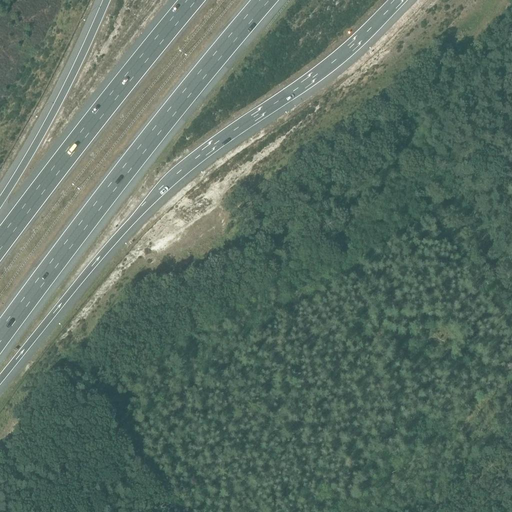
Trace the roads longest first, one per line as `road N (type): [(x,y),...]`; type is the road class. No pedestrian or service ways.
road 1 (motorway): [(0,377),(166,184),(308,80),(397,0)]
road 2 (motorway): [(0,336),(263,0)]
road 3 (motorway): [(192,0),(0,243)]
road 4 (motorway): [(105,0),(0,200)]
